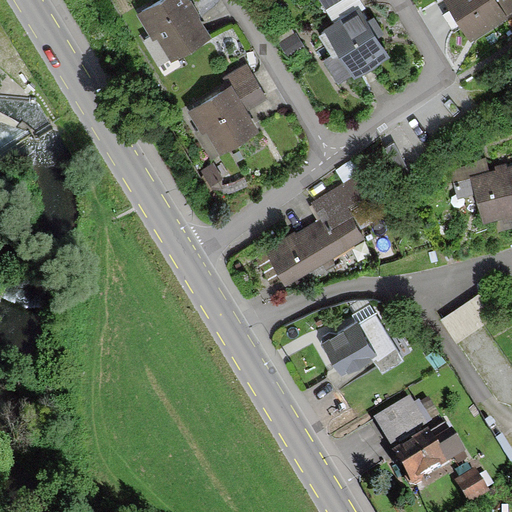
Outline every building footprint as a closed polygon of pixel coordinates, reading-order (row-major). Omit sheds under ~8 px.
[(153,0),(136,10),(163,56),(207,31),(189,0),(153,0)] [(321,0),(334,20),(358,5),(361,3),(358,0),(321,0)] [(511,0),(449,0),(468,32),(511,6),(511,0)] [(323,58),(337,80),(386,50),(358,5),(334,20),(319,29),(333,52),(323,58)] [(253,126),(243,107),(262,97),(244,63),(225,74),(229,81),(187,104),(199,127),(205,124),(217,145),(253,126)] [(406,165),(392,139),(381,145),(395,171),(406,165)] [(218,175),(210,161),(197,169),(206,183),(218,175)] [(511,165),(471,176),(483,221),(511,213),(511,165)] [(261,250),(278,281),(360,235),(342,204),(363,192),(354,176),(311,200),(320,217),(261,250)] [(495,313),(481,291),(440,317),(455,339),(495,313)] [(372,314),(323,342),(339,368),(368,352),(378,369),(398,358),(372,314)] [(425,425),(408,398),(371,421),(388,448),(425,425)] [(464,455),(444,422),(394,452),(413,485),(464,455)] [(485,492),(472,472),(453,485),(466,505),(485,492)]
